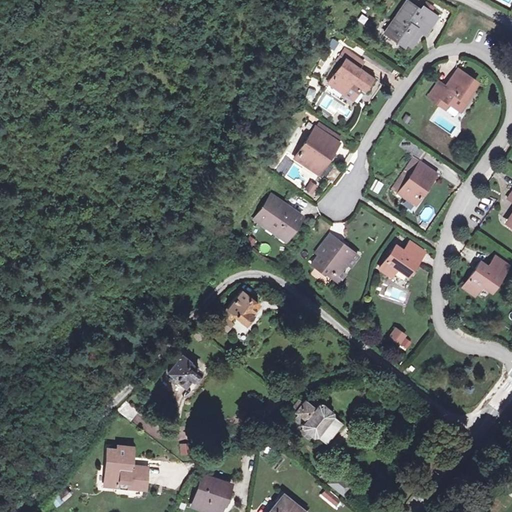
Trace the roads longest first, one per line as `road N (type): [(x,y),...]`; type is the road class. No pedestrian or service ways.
road 1 (unclassified): [(459,427),(280,279),(236,277),(219,285),(9,511)]
road 2 (residential): [(511,359),(461,345),(446,329),(436,283),(446,234),(511,99)]
road 3 (residential): [(511,73),(488,42),(463,34),(435,44),(335,194)]
